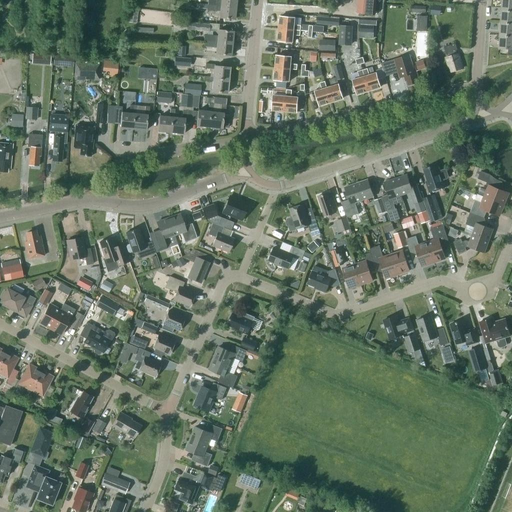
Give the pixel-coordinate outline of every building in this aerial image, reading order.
[(364,0),(363,13),(375,14),(376,0),(364,0)] [(511,0),(502,0),(502,10),(511,10),(511,0)] [(220,17),(235,19),(236,8),(236,7),(208,4),(208,9),(207,10),(220,11),(220,17)] [(431,5),(430,13),(441,14),(441,6),(431,5)] [(511,10),(502,10),(501,22),(511,23),(511,10)] [(428,30),(428,15),(415,15),(415,30),(428,30)] [(280,28),(294,29),(300,30),(301,25),(294,24),(295,17),(281,16),(280,28)] [(333,17),(317,16),(316,23),(332,24),(333,17)] [(511,23),(501,22),(500,35),(511,35),(511,23)] [(210,30),(210,24),(195,23),(194,30),(204,31),(205,30),(210,30)] [(340,26),(339,45),(349,45),(350,26),(340,26)] [(278,40),(293,41),(293,34),(300,35),(300,30),(294,29),(280,28),(278,40)] [(205,34),(204,40),(232,43),(233,31),(219,30),(218,36),(205,34)] [(511,35),(500,35),(499,48),(508,48),(508,55),(511,55),(511,35)] [(204,40),(203,47),(217,48),(216,53),(231,55),(232,43),(204,40)] [(451,67),(452,71),(463,68),(458,53),(457,54),(456,50),(457,49),(455,44),(444,47),(447,57),(446,57),(449,67),(451,67)] [(372,59),(379,58),(377,46),(370,47),(372,59)] [(50,65),(51,55),(43,54),(42,64),(50,65)] [(404,77),(406,81),(407,81),(409,86),(419,82),(414,65),(412,66),(409,54),(393,59),(399,78),(404,77)] [(291,56),(277,55),(276,67),(290,68),(297,69),(297,64),(291,63),(291,56)] [(53,65),(64,66),(65,58),(54,57),(53,65)] [(174,65),(190,67),(191,58),(175,57),(174,65)] [(110,71),(109,76),(118,76),(118,60),(103,59),(102,71),(110,71)] [(230,67),(215,66),(215,64),(205,63),(205,68),(214,69),(213,76),(213,78),(228,79),(230,67)] [(75,64),(75,79),(85,79),(85,77),(92,77),(92,71),(99,72),(100,72),(101,65),(92,64),(86,64),(75,64)] [(339,65),(332,67),(336,78),(337,81),(343,79),(339,65)] [(289,81),(290,68),(276,67),(275,79),(289,81)] [(157,69),(149,68),(148,78),(156,79),(157,69)] [(368,91),(380,87),(376,73),(369,75),(367,69),(362,70),(368,91)] [(356,94),(368,91),(362,70),(357,72),(359,78),(352,81),(356,94)] [(204,76),(204,80),(213,81),(212,91),(227,93),(228,79),(213,78),(213,76),(204,76)] [(338,85),(337,81),(336,78),(329,80),(331,87),(327,88),(331,102),(343,98),(338,85)] [(148,79),(147,91),(155,92),(155,79),(148,79)] [(322,90),(315,92),(319,105),(331,102),(327,88),(325,82),(320,83),(322,90)] [(200,95),(201,85),(185,84),(184,94),(200,95)] [(284,111),(297,112),(298,97),(291,97),(291,90),(286,89),(286,96),(284,111)] [(157,102),(171,104),(172,93),(158,91),(157,102)] [(180,106),(192,107),(193,95),(182,94),(180,106)] [(273,95),(272,109),(284,111),(286,96),(273,95)] [(196,125),(209,126),(211,111),(213,111),(213,104),(214,103),(214,98),(206,97),(205,103),(209,103),(208,111),(198,110),(196,125)] [(211,111),(209,126),(222,127),(223,113),(225,113),(226,98),(214,97),(214,98),(214,103),(213,104),(213,111),(211,111)] [(95,122),(106,123),(108,104),(97,103),(95,122)] [(137,113),(137,105),(130,104),(129,112),(122,111),(120,127),(133,128),(135,113),(137,113)] [(150,106),(137,105),(137,113),(135,113),(133,128),(146,130),(148,114),(149,115),(150,106)] [(25,119),(37,119),(38,108),(26,107),(25,119)] [(158,131),(171,132),(173,116),(175,117),(175,109),(171,108),(170,116),(160,115),(158,131)] [(173,116),(171,132),(184,133),(185,119),(187,119),(187,110),(183,110),(182,117),(175,117),(173,116)] [(54,141),(53,160),(62,161),(63,148),(64,148),(65,143),(67,144),(69,115),(51,113),(49,130),(56,130),(55,141),(54,141)] [(23,127),(24,115),(16,114),(15,126),(23,127)] [(80,155),(91,156),(92,156),(92,150),(93,150),(95,126),(75,124),(73,148),(80,149),(80,155)] [(29,133),(29,137),(28,145),(31,146),(30,165),(39,165),(39,156),(41,156),(42,146),(41,146),(42,135),(29,133)] [(0,171),(8,172),(8,168),(10,168),(13,144),(0,143),(0,171)] [(443,179),(447,177),(448,175),(446,170),(444,169),(440,170),(439,169),(437,169),(436,164),(423,168),(428,180),(426,181),(429,191),(445,186),(443,179)] [(490,174),(480,170),(478,178),(487,182),(490,174)] [(422,200),(417,184),(411,186),(407,174),(395,177),(401,194),(410,191),(414,203),(422,200)] [(403,200),(401,194),(395,177),(384,181),(388,193),(382,195),(387,211),(395,208),(394,203),(403,200)] [(373,196),(368,179),(356,183),(362,200),(373,196)] [(355,202),(362,200),(356,183),(345,186),(349,199),(342,201),(347,217),(359,213),(355,202)] [(508,192),(488,184),(484,196),(504,203),(508,192)] [(330,197),(328,192),(318,196),(324,216),(329,214),(330,218),(340,215),(333,195),(330,197)] [(451,204),(464,209),(468,197),(455,192),(451,204)] [(431,195),(423,198),(431,222),(443,218),(439,207),(435,208),(431,195)] [(242,219),(248,204),(229,196),(223,211),(242,219)] [(499,215),(504,203),(484,196),(482,202),(476,200),(474,205),(480,207),(479,207),(499,215)] [(387,212),(382,198),(375,200),(379,214),(387,212)] [(217,216),(217,215),(213,204),(202,208),(206,219),(208,219),(217,216)] [(290,230),(308,224),(310,231),(319,228),(315,217),(308,219),(303,204),(290,208),(292,216),(287,218),(286,221),(287,225),(289,226),(290,230)] [(427,211),(418,213),(421,224),(430,221),(427,211)] [(474,227),(472,234),(489,240),(493,229),(481,224),(484,217),(470,212),(465,224),(474,227)] [(448,213),(445,222),(450,224),(453,215),(448,213)] [(180,214),(169,218),(174,235),(182,232),(185,242),(197,238),(192,223),(185,226),(180,214)] [(208,219),(208,220),(218,224),(220,217),(217,216),(208,219)] [(341,232),(351,229),(347,216),(337,220),(341,232)] [(160,229),(150,233),(156,251),(158,251),(170,247),(178,244),(174,235),(169,218),(157,222),(160,229)] [(406,218),(400,220),(403,229),(409,227),(406,218)] [(234,239),(221,233),(224,227),(213,222),(208,234),(216,237),(212,245),(229,252),(234,239)] [(434,239),(427,242),(434,262),(445,258),(440,244),(448,241),(442,222),(431,225),(432,228),(430,228),(434,239)] [(145,244),(139,228),(126,233),(130,244),(127,245),(127,246),(128,251),(130,252),(133,251),(133,252),(137,251),(140,258),(156,253),(152,241),(145,244)] [(408,244),(406,239),(404,230),(394,233),(398,248),(408,245),(408,244)] [(27,242),(24,242),(27,259),(44,255),(40,237),(37,238),(35,231),(25,233),(27,242)] [(489,240),(472,234),(469,241),(465,240),(462,241),(461,238),(453,241),(459,254),(467,250),(465,247),(468,246),(484,252),(489,240)] [(408,244),(408,245),(411,254),(417,252),(422,266),(434,262),(427,242),(419,244),(416,235),(406,239),(408,244)] [(81,237),(67,240),(71,259),(84,256),(86,264),(93,263),(90,248),(84,249),(81,237)] [(129,261),(123,243),(116,246),(113,237),(100,242),(105,259),(103,259),(107,272),(108,272),(107,271),(119,268),(118,265),(129,261)] [(314,240),(307,247),(312,253),(319,246),(314,240)] [(289,253),(274,247),(269,261),(288,268),(293,256),(301,260),(305,250),(292,245),(289,253)] [(386,278),(398,274),(391,254),(383,256),(379,245),(369,248),(376,267),(382,265),(386,278)] [(344,264),(339,248),(331,251),(336,267),(344,264)] [(195,261),(191,270),(192,270),(189,277),(200,282),(203,275),(204,275),(209,262),(206,261),(208,255),(194,249),(183,256),(184,256),(195,261)] [(402,250),(391,254),(398,274),(409,270),(402,250)] [(366,260),(354,264),(361,284),(373,280),(369,267),(375,265),(370,252),(364,254),(366,260)] [(301,261),(298,269),(304,272),(307,263),(301,261)] [(24,277),(21,264),(2,268),(5,281),(24,277)] [(361,284),(354,264),(343,268),(350,288),(361,284)] [(167,266),(166,274),(175,275),(176,267),(167,266)] [(341,284),(335,268),(329,270),(327,276),(313,270),(308,283),(318,287),(318,289),(326,292),(329,285),(334,287),(341,284)] [(81,275),(76,284),(88,290),(93,282),(81,275)] [(42,276),(32,282),(36,290),(46,284),(42,276)] [(182,288),(184,282),(171,277),(166,287),(176,292),(173,299),(190,306),(195,293),(182,288)] [(104,280),(99,287),(109,293),(113,285),(104,280)] [(61,283),(57,288),(68,294),(71,288),(61,283)] [(4,291),(0,298),(2,299),(1,301),(3,302),(2,304),(8,307),(9,305),(16,309),(15,311),(25,316),(31,306),(34,298),(25,293),(22,298),(21,297),(22,295),(20,294),(11,289),(10,289),(9,291),(7,290),(6,292),(4,291)] [(53,293),(45,289),(38,301),(40,302),(43,304),(46,306),(53,293)] [(144,301),(149,303),(167,310),(169,304),(147,294),(144,301)] [(96,305),(112,315),(118,305),(101,295),(96,305)] [(50,328),(61,334),(74,309),(63,303),(60,309),(50,328)] [(60,309),(49,304),(39,322),(50,328),(60,309)] [(174,328),(180,330),(185,317),(169,310),(163,323),(161,329),(172,333),(174,328)] [(77,329),(84,316),(77,312),(70,325),(77,329)] [(233,313),(228,325),(235,328),(235,329),(248,334),(254,321),(253,321),(255,317),(252,316),(244,312),(242,316),(240,315),(240,316),(233,313)] [(390,338),(403,334),(402,333),(414,329),(409,317),(398,321),(396,315),(383,320),(390,338)] [(440,345),(448,343),(443,327),(435,330),(431,315),(417,319),(423,341),(437,336),(440,345)] [(135,318),(132,325),(133,325),(135,326),(141,329),(144,322),(135,318)] [(494,318),(479,322),(486,343),(497,340),(499,346),(501,347),(505,345),(506,344),(504,337),(510,335),(505,318),(495,321),(494,318)] [(475,328),(467,330),(464,319),(450,324),(456,343),(466,340),(467,345),(479,342),(475,328)] [(86,337),(84,342),(95,348),(94,350),(94,352),(98,354),(100,353),(101,351),(102,352),(109,340),(111,339),(114,335),(113,332),(108,329),(106,330),(105,332),(86,322),(80,334),(86,337)] [(141,329),(154,334),(157,327),(144,322),(141,329)] [(368,331),(365,338),(371,340),(374,334),(368,331)] [(415,333),(404,337),(409,353),(414,352),(415,357),(422,355),(415,333)] [(155,348),(153,353),(161,356),(162,355),(163,355),(164,352),(170,354),(175,342),(159,334),(153,347),(155,348)] [(129,342),(137,346),(139,338),(132,335),(129,342)] [(257,342),(244,337),(241,345),(254,350),(257,342)] [(126,342),(123,349),(131,352),(135,354),(138,347),(126,342)] [(242,361),(247,350),(233,345),(231,351),(219,346),(214,357),(230,364),(233,357),(242,361)] [(471,349),(477,370),(487,367),(481,346),(471,349)] [(135,359),(142,362),(139,369),(156,376),(161,363),(148,358),(151,352),(139,348),(135,359)] [(9,356),(5,353),(0,363),(0,373),(8,378),(18,358),(10,354),(9,356)] [(227,371),(230,364),(214,357),(209,369),(221,374),(218,381),(233,387),(237,375),(227,371)] [(18,383),(30,390),(40,371),(35,369),(36,367),(29,363),(20,380),(15,377),(11,384),(11,385),(16,387),(18,383)] [(44,374),(40,371),(30,390),(42,396),(53,376),(45,372),(44,374)] [(497,372),(489,374),(492,385),(500,383),(497,372)] [(202,386),(194,405),(209,411),(215,396),(222,399),(226,387),(214,382),(211,389),(202,386)] [(244,385),(242,391),(248,393),(250,387),(244,385)] [(77,397),(70,411),(82,418),(90,404),(88,404),(92,397),(82,391),(78,398),(77,397)] [(239,392),(236,400),(244,404),(248,395),(239,392)] [(0,441),(10,445),(22,411),(6,405),(5,408),(0,406),(0,441)] [(131,419),(132,418),(121,411),(113,425),(135,437),(142,425),(131,419)] [(54,416),(52,422),(60,425),(62,419),(54,416)] [(81,428),(89,433),(94,422),(86,418),(81,428)] [(94,430),(100,433),(106,423),(99,419),(94,430)] [(207,432),(195,427),(191,437),(207,444),(210,437),(218,440),(222,429),(210,424),(207,432)] [(32,450),(43,455),(52,433),(40,429),(32,450)] [(81,449),(85,437),(79,435),(75,447),(81,449)] [(204,452),(207,444),(191,437),(186,450),(198,455),(196,461),(208,466),(212,455),(204,452)] [(107,447),(102,452),(106,456),(111,452),(107,447)] [(21,463),(25,451),(14,448),(10,458),(1,455),(0,457),(0,481),(2,482),(5,474),(7,475),(13,460),(21,463)] [(83,478),(88,465),(81,462),(75,475),(83,478)] [(219,467),(211,464),(208,472),(216,475),(219,467)] [(34,465),(26,487),(39,492),(37,498),(52,504),(60,482),(58,481),(58,479),(50,476),(49,478),(46,476),(49,470),(34,465)] [(129,482),(106,473),(101,484),(125,493),(129,482)] [(179,478),(175,489),(182,491),(179,499),(193,504),(200,486),(213,491),(214,488),(221,491),(226,477),(219,474),(217,478),(204,473),(204,474),(202,473),(189,479),(188,481),(179,478)] [(241,473),(238,483),(260,488),(262,478),(241,473)] [(281,493),(296,500),(299,491),(284,485),(281,493)] [(87,509),(87,508),(89,501),(90,501),(94,493),(79,487),(75,495),(76,496),(72,507),(74,508),(76,511),(77,511),(81,511),(83,511),(84,511),(85,511),(86,510),(87,509)] [(126,501),(127,498),(116,494),(108,511),(125,511),(129,504),(128,501),(126,501)] [(301,496),(298,503),(304,506),(307,498),(301,496)] [(179,506),(171,503),(169,508),(177,511),(179,506)]
